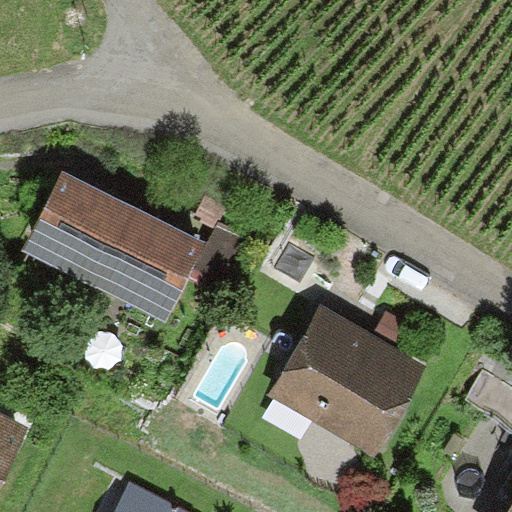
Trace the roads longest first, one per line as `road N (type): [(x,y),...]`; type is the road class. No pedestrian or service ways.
road 1 (unclassified): [(511,277),(264,104),(141,70),(0,98)]
road 2 (track): [(264,104),(179,0)]
